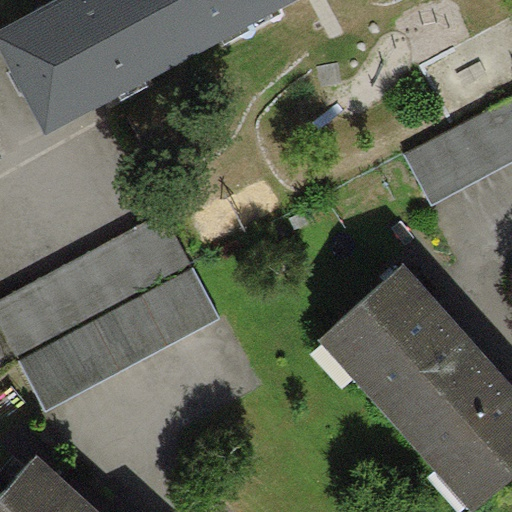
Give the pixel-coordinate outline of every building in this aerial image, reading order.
[(148,0),(38,0),(0,21),(0,41),(48,129),(180,57),(148,0)] [(148,0),(180,57),(283,0),(148,0)] [(511,96),(399,155),(425,205),(511,159),(511,96)] [(0,130),(0,153),(10,148),(0,130)] [(157,215),(0,300),(0,340),(10,359),(184,264),(157,215)] [(511,379),(410,248),(324,315),(467,499),(511,464),(511,379)] [(184,264),(10,359),(40,413),(213,318),(184,264)] [(123,511),(39,437),(0,480),(0,511),(123,511)]
